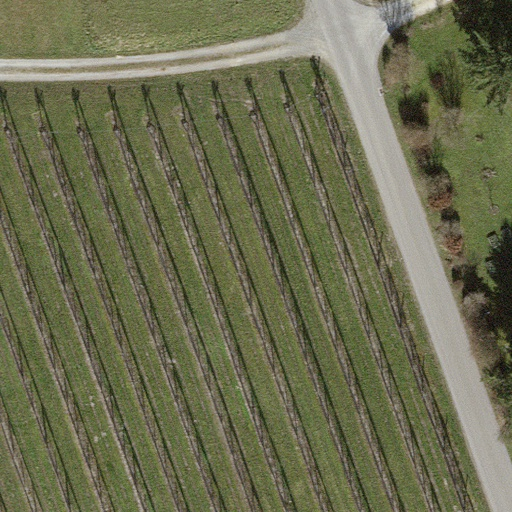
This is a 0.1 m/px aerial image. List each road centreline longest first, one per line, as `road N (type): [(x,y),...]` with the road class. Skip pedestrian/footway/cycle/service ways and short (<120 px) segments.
road 1 (unclassified): [(328,0),(511,510)]
road 2 (track): [(0,68),(176,60),(284,41),(408,0)]
